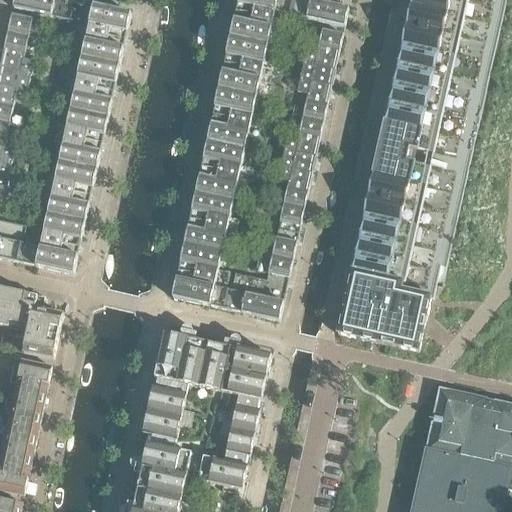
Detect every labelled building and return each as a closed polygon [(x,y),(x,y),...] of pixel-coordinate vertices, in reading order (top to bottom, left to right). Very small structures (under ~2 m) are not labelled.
[(127,40),(133,15),(101,9),(96,7),(97,4),(97,0),(16,0),(15,10),(53,18),(82,25),(78,42),(87,44),(80,76),(71,74),(66,93),(76,95),(68,128),(59,126),(55,145),(64,147),(57,181),(48,179),(43,198),(53,200),(45,232),(33,230),(31,243),(25,242),(28,229),(0,222),(0,191),(7,193),(17,151),(6,148),(9,135),(20,137),(24,119),(13,117),(16,103),(27,106),(36,64),(25,61),(30,40),(40,43),(45,23),(14,17),(13,17),(0,77),(0,260),(75,277),(80,253),(81,252),(82,248),(92,201),(93,196),(103,149),(103,148),(104,144),(104,143),(105,143),(115,97),(115,96),(116,92),(126,45),(127,40)] [(289,287),(280,285),(220,271),(227,239),(236,241),(241,221),(232,220),(239,187),(248,189),(252,170),(243,168),(251,134),(259,136),(263,118),(255,116),(262,83),(271,85),(275,66),(266,64),(274,31),(283,33),(286,16),(290,0),(241,0),(174,300),(281,323),(289,287)] [(304,0),(290,0),(286,16),(346,30),(350,10),(345,9),(304,0)] [(414,0),(339,337),(420,355),(431,305),(432,301),(434,301),(438,283),(441,268),(447,270),(468,177),(507,0),(414,0)] [(263,254),(259,274),(269,276),(290,281),(344,36),(314,30),(312,39),(321,41),(306,110),(296,108),(292,126),(302,128),(287,197),(277,195),(275,204),(285,207),(274,257),(263,254)] [(54,363),(60,337),(64,318),(43,314),(46,301),(0,290),(0,327),(9,329),(10,328),(22,331),(20,339),(27,341),(24,356),(54,363)] [(181,511),(194,456),(176,452),(178,442),(179,442),(182,427),(192,429),(195,414),(185,411),(189,397),(190,387),(239,398),(234,423),(225,421),(222,436),(231,438),(225,463),(205,459),(201,479),(201,480),(200,488),(207,490),(201,511),(242,511),(240,510),(249,469),(247,468),(249,458),(251,459),(261,412),(259,412),(261,402),(263,403),(273,357),(241,350),(242,344),(241,340),(238,338),(234,338),(231,342),(195,334),(194,330),(192,328),(188,327),(185,329),(183,332),(182,339),(166,335),(155,389),(145,435),(159,438),(158,443),(152,441),(151,446),(150,446),(146,462),(139,460),(136,460),(133,462),(132,465),(134,469),(137,470),(128,508),(125,509),(122,511),(181,511)] [(9,383),(48,391),(52,370),(14,362),(9,383)] [(48,391),(9,383),(9,384),(14,385),(12,395),(7,394),(5,404),(43,412),(48,391)] [(428,453),(511,471),(511,406),(499,404),(499,403),(484,400),(484,401),(441,391),(428,453)] [(43,412),(5,404),(3,414),(8,415),(5,427),(39,434),(43,412)] [(0,437),(0,447),(34,455),(39,434),(5,427),(3,438),(0,437)] [(34,455),(0,447),(0,469),(30,476),(34,455)] [(511,471),(428,453),(423,479),(414,511),(508,511),(511,497),(511,471)] [(30,476),(0,469),(0,493),(24,499),(30,476)] [(0,511),(22,511),(23,507),(0,502),(0,511)]
